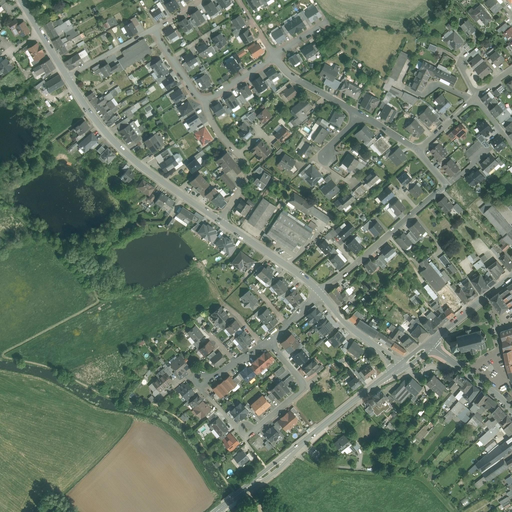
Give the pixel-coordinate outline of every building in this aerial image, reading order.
[(174,0),(172,0),(171,1),(170,0),(164,4),(167,8),(170,12),(179,6),(176,2),(174,0)] [(217,0),(220,4),(223,8),(230,4),(228,0),(217,0)] [(256,0),(246,0),(247,0),(249,3),(248,4),(249,6),(251,6),(253,9),(255,8),(257,7),(258,5),(260,4),(258,1),(256,0)] [(500,4),(497,0),(489,0),(486,3),(495,14),(502,7),(503,7),(500,4)] [(157,8),(150,13),(155,22),(164,17),(161,12),(164,9),(161,5),(160,2),(155,5),(157,8)] [(218,11),(211,2),(204,6),(210,16),(218,11)] [(492,19),(480,6),(470,14),(476,21),(480,18),(483,21),(482,21),(482,22),(483,21),(486,24),(492,19)] [(321,16),(315,7),(305,13),(308,18),(311,22),(321,16)] [(198,10),(190,15),(192,18),(197,25),(205,20),(198,10)] [(308,18),(305,13),(303,10),(300,12),(305,20),(308,18)] [(244,24),(239,16),(232,21),(238,29),(240,27),(244,24)] [(299,17),(292,21),(298,30),(303,27),(302,27),(305,26),(302,22),(299,17)] [(61,18),(53,23),(52,20),(50,21),(54,28),(63,23),(61,18)] [(190,26),(185,18),(179,22),(185,32),(191,28),(190,26)] [(16,19),(9,24),(12,29),(16,27),(19,25),(16,19)] [(476,30),(467,20),(461,26),(469,36),(476,30)] [(54,28),(50,21),(43,25),(47,32),(54,28)] [(294,33),(298,30),(292,21),(285,25),(285,26),(289,32),(291,35),(294,33)] [(19,25),(16,27),(22,36),(29,31),(24,22),(19,25)] [(63,23),(54,28),(57,33),(64,30),(64,29),(69,27),(68,26),(66,22),(63,23)] [(132,22),(124,26),(130,36),(137,32),(132,22)] [(286,34),(289,32),(285,26),(285,25),(285,24),(281,27),(282,28),(286,34)] [(508,26),(502,31),(505,34),(506,33),(506,34),(507,33),(507,32),(507,31),(511,27),(509,25),(508,26)] [(172,27),(165,32),(170,40),(177,35),(172,27)] [(54,28),(47,32),(51,39),(58,35),(57,33),(54,28)] [(73,28),(65,32),(66,38),(73,34),(76,37),(80,35),(78,31),(75,32),(73,28)] [(273,34),(272,34),(275,39),(278,43),(285,39),(284,36),(280,30),(273,34)] [(249,33),(247,31),(243,33),(240,36),(245,44),(253,39),(251,36),(252,36),(250,33),(249,33)] [(464,43),(454,32),(447,39),(444,36),(442,38),(444,41),(452,49),(454,48),(456,50),(464,43)] [(220,34),(213,38),(215,41),(214,42),(216,45),(216,44),(219,48),(226,43),(220,34)] [(68,41),(56,48),(60,54),(72,48),(71,45),(82,39),(80,35),(76,37),(73,39),(68,41)] [(59,37),(52,41),(56,48),(68,41),(66,38),(61,40),(59,37)] [(144,39),(122,52),(124,57),(147,43),(144,39)] [(30,43),(23,48),(25,52),(28,50),(28,49),(32,46),(30,43)] [(32,46),(28,49),(28,50),(31,55),(41,49),(40,46),(39,46),(37,43),(32,46)] [(147,43),(124,57),(118,60),(120,63),(123,69),(124,69),(130,65),(152,52),(147,43)] [(205,43),(197,49),(202,56),(207,53),(207,54),(211,52),(208,47),(205,43)] [(254,43),(245,49),(247,51),(250,49),(256,45),(254,43)] [(256,45),(250,49),(253,54),(254,53),(256,57),(259,55),(259,54),(263,51),(258,44),(256,45)] [(437,47),(430,44),(427,49),(435,53),(437,47)] [(211,45),(208,47),(211,52),(213,55),(216,53),(211,45)] [(308,46),(305,48),(305,49),(302,51),(307,59),(309,57),(314,54),(316,52),(312,45),(311,45),(308,47),(308,46)] [(487,52),(489,56),(496,51),(494,47),(487,52)] [(41,49),(31,55),(35,60),(35,61),(39,58),(44,55),(43,52),(41,49)] [(85,50),(78,54),(81,59),(88,55),(85,50)] [(477,52),(472,56),(474,59),(479,55),(481,53),(479,50),(477,52)] [(401,51),(388,77),(394,80),(396,81),(409,55),(401,51)] [(504,60),(497,51),(490,57),(493,61),(497,66),(501,62),(504,60)] [(191,52),(184,57),(186,61),(189,66),(190,66),(197,61),(191,52)] [(241,61),(236,53),(232,56),(234,59),(237,63),(241,61)] [(78,54),(72,58),(65,62),(70,70),(77,66),(83,62),(81,59),(78,54)] [(295,54),(289,58),(293,65),(299,61),(299,60),(295,54)] [(469,63),(482,78),(492,70),(479,55),(474,59),(469,63)] [(4,60),(0,63),(0,67),(0,68),(0,67),(0,70),(1,72),(2,70),(4,73),(12,68),(10,65),(8,62),(6,59),(4,60)] [(50,59),(41,64),(33,69),(34,71),(36,74),(44,69),(47,73),(50,71),(55,68),(50,59)] [(151,66),(156,63),(154,59),(146,64),(148,68),(151,66)] [(154,72),(165,65),(161,59),(156,63),(151,66),(154,72)] [(234,59),(228,63),(226,63),(225,67),(227,68),(231,74),(240,68),(237,63),(234,59)] [(189,66),(186,61),(183,64),(188,71),(192,69),(190,66),(189,66)] [(437,69),(423,62),(419,70),(429,74),(429,75),(433,77),(437,69)] [(108,64),(101,68),(101,67),(93,72),(95,75),(102,71),(106,77),(113,73),(113,72),(116,70),(118,73),(124,69),(123,69),(120,63),(110,69),(108,64)] [(165,65),(154,72),(158,78),(163,74),(168,71),(165,65)] [(338,72),(325,65),(319,74),(327,78),(325,83),(330,86),(332,81),(334,79),(338,72)] [(274,68),(266,73),(269,78),(271,80),(272,79),(278,75),(274,68)] [(41,76),(47,73),(44,69),(36,74),(34,71),(32,72),(35,78),(37,79),(41,76)] [(457,79),(437,69),(433,77),(453,87),(457,79)] [(205,70),(197,75),(199,78),(204,75),(205,76),(208,74),(205,70)] [(419,70),(410,88),(421,93),(429,75),(429,74),(419,70)] [(50,71),(47,73),(41,76),(44,80),(52,74),(50,71)] [(46,83),(44,84),(47,89),(49,93),(65,83),(60,75),(46,83)] [(199,78),(196,80),(202,90),(207,87),(206,86),(210,84),(205,76),(204,75),(199,78)] [(162,82),(167,90),(177,84),(172,76),(167,80),(162,82)] [(362,89),(346,81),(348,77),(345,76),(343,79),(345,80),(340,90),(356,99),(362,89)] [(260,77),(252,82),(255,87),(258,92),(259,92),(267,87),(264,82),(260,77)] [(394,80),(388,77),(383,89),(388,92),(391,87),(394,80)] [(272,79),(271,80),(269,78),(266,80),(269,85),(271,88),(275,85),(272,79)] [(340,82),(334,79),(332,81),(330,86),(336,89),(340,82)] [(44,80),(35,86),(37,89),(42,86),(44,84),(46,83),(44,80)] [(247,85),(240,90),(242,94),(245,98),(252,93),(247,85)] [(277,90),(279,93),(287,87),(285,85),(277,90)] [(505,89),(502,85),(497,89),(500,93),(505,89)] [(286,87),(279,93),(282,96),(284,94),(284,93),(288,90),(286,87)] [(288,90),(284,93),(284,94),(289,100),(297,93),(292,87),(288,90)] [(404,93),(391,87),(388,92),(392,94),(401,99),(404,93)] [(175,103),(186,97),(181,88),(175,91),(174,89),(166,93),(168,96),(171,95),(175,103)] [(115,89),(109,92),(110,93),(113,97),(118,93),(115,89)] [(97,98),(93,92),(86,96),(91,103),(97,98)] [(102,95),(97,99),(97,98),(91,103),(96,110),(102,105),(113,97),(110,93),(103,97),(102,95)] [(367,94),(367,93),(364,98),(360,105),(369,110),(373,103),(376,105),(379,100),(367,94)] [(418,100),(404,93),(401,99),(409,104),(412,105),(418,100)] [(487,93),(481,99),(486,105),(490,102),(492,100),(487,93)] [(245,98),(242,94),(238,96),(243,103),(247,101),(245,98)] [(232,95),(225,99),(231,109),(239,105),(232,95)] [(445,99),(441,95),(435,100),(439,104),(437,107),(437,108),(442,113),(451,105),(445,99)] [(143,105),(149,101),(147,97),(140,101),(143,105)] [(499,103),(495,98),(492,100),(490,102),(495,107),(498,105),(499,103)] [(305,99),(292,109),(298,117),(300,116),(304,112),(311,107),(305,99)] [(102,105),(96,110),(96,111),(96,110),(101,117),(112,109),(112,108),(115,106),(111,100),(106,104),(107,105),(104,108),(102,105)] [(193,110),(188,102),(178,108),(183,116),(186,114),(193,110)] [(112,109),(101,117),(105,122),(111,118),(109,115),(119,109),(118,108),(122,106),(120,103),(116,106),(115,106),(112,108),(112,109)] [(219,103),(212,108),(218,116),(225,112),(225,111),(224,111),(222,107),(219,103)] [(386,106),(386,105),(383,110),(380,116),(390,122),(396,111),(386,106)] [(495,107),(490,110),(496,117),(503,111),(498,105),(495,107)] [(129,108),(124,112),(127,117),(133,114),(130,110),(129,108)] [(428,108),(424,111),(424,112),(420,117),(428,126),(437,118),(434,114),(428,108)] [(442,113),(437,108),(435,110),(436,112),(440,116),(443,114),(442,113)] [(257,116),(263,123),(271,116),(265,109),(257,116)] [(503,111),(496,117),(501,123),(511,115),(506,109),(503,111)] [(344,116),(335,111),(330,122),(339,127),(344,116)] [(253,112),(246,117),(248,119),(251,122),(257,116),(253,112)] [(304,112),(300,116),(298,117),(302,122),(308,117),(304,112)] [(111,118),(105,122),(108,126),(115,121),(120,118),(118,115),(116,116),(115,115),(111,118)] [(201,121),(196,115),(186,121),(191,129),(196,126),(197,125),(197,124),(201,121)] [(246,117),(241,121),(243,123),(244,123),(248,127),(250,125),(246,121),(248,119),(246,117)] [(298,117),(295,120),(294,118),(290,121),(295,128),(302,122),(298,117)] [(125,119),(117,124),(121,130),(128,125),(125,119)] [(414,120),(406,128),(409,132),(410,131),(414,134),(415,133),(417,136),(424,130),(418,124),(414,120)] [(84,121),(79,126),(78,125),(75,128),(80,134),(83,132),(89,127),(84,121)] [(492,129),(485,121),(478,127),(484,135),(487,133),(489,132),(489,131),(492,129)] [(248,127),(244,123),(243,123),(240,127),(243,131),(243,134),(241,136),(245,140),(253,133),(248,127)] [(121,130),(120,131),(124,137),(133,131),(129,125),(128,125),(121,130)] [(466,131),(461,125),(459,126),(458,126),(454,129),(455,130),(453,132),(457,136),(459,134),(461,137),(464,134),(464,132),(466,131)] [(320,126),(316,132),(315,131),(311,137),(321,144),(325,138),(324,137),(328,131),(320,126)] [(365,126),(357,133),(365,141),(370,136),(373,134),(365,126)] [(204,127),(195,133),(196,135),(196,137),(198,139),(199,140),(203,145),(212,139),(204,127)] [(284,127),(275,135),(276,137),(276,138),(277,139),(278,139),(281,142),(290,134),(289,133),(289,132),(288,130),(286,130),(284,127)] [(133,131),(124,137),(127,142),(132,139),(137,136),(133,131)] [(452,131),(447,135),(452,141),(457,136),(453,132),(452,131)] [(85,139),(79,144),(81,147),(79,149),(80,149),(83,153),(84,152),(85,153),(87,151),(86,150),(97,140),(94,137),(91,134),(89,136),(88,136),(85,139)] [(137,136),(132,139),(135,144),(142,139),(139,134),(137,136)] [(154,135),(144,141),(152,153),(161,147),(154,135)] [(365,141),(363,143),(365,146),(373,139),(370,136),(365,141)] [(390,146),(381,136),(377,140),(372,144),(373,145),(373,144),(378,150),(377,150),(381,154),(390,146)] [(373,139),(365,146),(368,148),(372,144),(377,140),(375,137),(373,139)] [(506,145),(500,137),(499,137),(492,142),(492,143),(496,148),(498,151),(499,151),(498,149),(501,147),(502,148),(506,145)] [(278,139),(272,144),(277,150),(283,144),(281,142),(278,139)] [(437,140),(430,146),(433,149),(439,144),(440,143),(437,140)] [(478,140),(463,153),(468,158),(483,145),(478,140)] [(261,141),(252,149),(253,149),(251,151),(254,154),(255,152),(257,154),(266,146),(261,141)] [(305,143),(298,153),(306,158),(313,148),(307,144),(305,143)] [(433,149),(431,151),(435,156),(443,149),(439,144),(433,149)] [(266,146),(257,154),(259,156),(258,158),(260,161),(262,159),(271,152),(266,146)] [(108,148),(100,156),(108,163),(115,155),(108,148)] [(393,153),(389,157),(397,166),(406,157),(401,152),(401,151),(399,148),(393,153)] [(167,149),(160,154),(165,161),(172,156),(167,149)] [(443,149),(435,156),(439,161),(444,157),(447,154),(443,149)] [(390,150),(384,155),(387,159),(389,157),(393,153),(390,150)] [(227,152),(216,161),(219,165),(220,164),(222,166),(231,158),(227,152)] [(295,161),(285,154),(278,164),(289,171),(294,163),(295,161)] [(359,161),(348,154),(342,163),(340,166),(346,170),(348,167),(353,170),(355,167),(359,161)] [(496,160),(491,155),(489,158),(488,157),(488,158),(486,160),(493,168),(498,164),(499,163),(496,160)] [(165,161),(160,164),(165,172),(178,164),(173,156),(172,156),(165,161)] [(194,160),(187,166),(190,169),(191,168),(193,171),(201,165),(200,164),(204,161),(200,157),(197,160),(196,159),(194,160)] [(444,157),(439,161),(437,162),(440,165),(447,159),(444,157)] [(504,163),(499,157),(496,160),(499,163),(498,164),(501,166),(504,163)] [(231,158),(222,166),(223,168),(222,169),(225,172),(232,168),(236,164),(231,158)] [(447,159),(440,165),(442,168),(443,167),(449,161),(447,159)] [(449,161),(443,167),(447,172),(455,165),(451,160),(449,161)] [(493,168),(486,160),(484,162),(481,165),(485,169),(488,172),(489,172),(493,168)] [(365,166),(359,161),(355,167),(360,170),(365,166)] [(294,163),(289,171),(294,175),(299,170),(294,163)] [(236,164),(232,168),(237,175),(242,171),(236,164)] [(455,165),(447,172),(451,177),(452,176),(459,170),(455,165)] [(318,171),(312,166),(307,170),(305,172),(309,177),(306,180),(312,186),(322,176),(321,176),(317,172),(318,171)] [(126,171),(123,175),(125,177),(124,178),(126,180),(127,180),(129,182),(135,175),(131,171),(129,168),(128,168),(126,171)] [(483,171),(481,169),(478,171),(484,177),(487,175),(483,171)] [(485,169),(483,171),(487,175),(489,178),(492,176),(489,172),(488,172),(485,169)] [(459,170),(452,176),(454,178),(461,172),(459,170)] [(373,171),(363,179),(369,187),(379,178),(373,171)] [(474,171),(466,178),(473,185),(480,179),(481,180),(484,177),(478,171),(476,173),(474,171)] [(263,175),(260,180),(257,178),(254,183),(262,189),(270,177),(264,173),(264,174),(261,172),(260,173),(263,175)] [(236,186),(224,173),(220,176),(231,190),(236,186)] [(406,173),(398,179),(404,186),(405,185),(409,181),(412,179),(406,173)] [(195,178),(190,182),(199,192),(200,192),(204,188),(209,185),(199,174),(195,178)] [(328,176),(323,180),(327,184),(331,181),(332,180),(328,176)] [(154,188),(143,180),(138,187),(149,195),(154,188)] [(327,184),(321,190),(324,194),(326,192),(330,197),(339,190),(337,186),(336,187),(331,181),(327,184)] [(413,186),(409,190),(415,198),(422,192),(419,187),(421,186),(418,182),(413,186)] [(364,191),(359,186),(356,190),(360,195),(364,191)] [(208,193),(206,195),(210,200),(211,199),(218,194),(213,188),(208,193)] [(392,192),(388,188),(377,197),(384,204),(389,199),(390,200),(392,198),(392,197),(394,194),(392,192)] [(218,194),(211,199),(217,206),(218,205),(224,200),(222,198),(223,197),(220,192),(218,194)] [(349,192),(339,200),(338,200),(334,204),(340,210),(344,207),(345,208),(355,199),(349,192)] [(168,197),(161,193),(155,202),(162,206),(168,197)] [(312,206),(294,193),(289,202),(307,214),(309,212),(308,212),(312,206)] [(174,202),(168,197),(162,206),(168,211),(171,207),(174,202)] [(275,207),(263,198),(248,221),(260,230),(275,207)] [(452,205),(445,198),(442,200),(438,203),(445,212),(447,212),(449,210),(450,208),(449,208),(452,205)] [(250,206),(242,200),(236,209),(245,215),(250,206)] [(405,209),(398,200),(391,206),(393,208),(392,209),(398,215),(405,209)] [(457,203),(453,207),(459,214),(463,210),(457,203)] [(511,228),(492,205),(490,203),(481,210),(504,237),(511,228)] [(331,218),(312,206),(308,212),(309,212),(327,224),(331,218)] [(194,215),(182,207),(177,215),(188,223),(191,219),(194,215)] [(194,215),(191,219),(198,224),(205,218),(196,212),(194,215)] [(311,232),(281,212),(272,225),(297,242),(302,246),(308,238),(302,234),(306,229),(311,233),(311,232)] [(374,225),(370,220),(363,226),(367,231),(369,229),(374,225)] [(308,225),(315,229),(317,225),(310,221),(308,225)] [(417,221),(409,228),(411,231),(417,237),(418,236),(425,230),(417,221)] [(349,223),(342,229),(340,227),(335,230),(335,231),(337,233),(343,240),(346,237),(352,232),(355,229),(349,223)] [(374,225),(369,229),(375,236),(382,229),(377,223),(374,225)] [(201,235),(204,237),(211,227),(208,225),(207,226),(203,224),(198,232),(201,234),(201,235)] [(297,242),(272,225),(267,234),(292,251),(297,242)] [(208,239),(211,241),(216,233),(213,231),(214,229),(211,227),(204,237),(207,239),(208,239)] [(333,228),(329,232),(332,237),(337,233),(335,231),(335,230),(333,228)] [(511,228),(504,237),(502,238),(506,242),(509,246),(511,243),(511,228)] [(311,233),(306,229),(302,234),(308,238),(310,239),(313,234),(311,233)] [(417,237),(411,231),(408,233),(412,238),(416,242),(420,239),(418,236),(417,237)] [(332,237),(329,232),(324,236),(328,240),(332,237)] [(411,244),(404,235),(400,238),(399,237),(396,239),(405,250),(405,249),(405,250),(405,249),(406,250),(407,251),(412,247),(412,245),(411,244)] [(222,249),(229,239),(226,237),(225,238),(221,236),(216,244),(219,246),(219,247),(222,249)] [(229,239),(222,249),(225,251),(226,251),(229,253),(235,245),(231,243),(232,241),(229,239)] [(351,241),(347,245),(355,253),(361,247),(354,239),(351,241)] [(331,248),(325,241),(318,246),(325,254),(329,251),(332,249),(331,248)] [(503,245),(501,248),(504,252),(510,246),(509,246),(506,242),(503,245)] [(389,245),(381,251),(383,253),(387,257),(394,251),(389,245)] [(331,254),(330,255),(332,258),(336,255),(337,255),(339,253),(336,250),(331,254)] [(241,251),(232,263),(240,269),(243,265),(248,268),(254,261),(241,251)] [(394,251),(387,257),(383,253),(378,258),(384,264),(387,262),(389,260),(396,254),(394,251)] [(337,255),(336,255),(332,258),(330,260),(338,269),(344,263),(337,255)] [(451,264),(444,255),(439,259),(446,268),(451,264)] [(511,269),(511,262),(505,255),(501,257),(499,259),(510,272),(511,269)] [(478,256),(471,262),(473,265),(480,259),(481,259),(478,256)] [(384,264),(378,258),(376,260),(379,265),(381,267),(384,264)] [(446,284),(430,264),(430,265),(429,264),(426,259),(424,261),(423,260),(419,263),(424,269),(420,272),(435,290),(436,292),(446,284)] [(480,259),(473,265),(477,270),(481,267),(484,264),(480,259)] [(376,260),(372,263),(370,260),(364,265),(366,268),(365,269),(369,274),(376,268),(379,265),(376,260)] [(497,261),(487,268),(494,279),(496,278),(496,279),(500,277),(499,276),(502,273),(501,272),(504,270),(497,261)] [(440,272),(432,262),(429,264),(430,265),(430,264),(446,284),(448,283),(440,272)] [(451,264),(446,268),(451,275),(457,271),(451,264)] [(494,279),(490,272),(485,266),(484,264),(481,267),(482,268),(483,268),(489,276),(484,280),(490,287),(497,282),(494,279)] [(248,268),(243,265),(240,269),(245,273),(248,268)] [(265,269),(263,267),(263,268),(258,273),(257,275),(262,279),(271,268),(268,266),(266,267),(267,269),(265,269)] [(271,268),(262,279),(266,283),(272,276),(273,275),(271,274),(271,272),(272,272),(274,271),(271,268)] [(484,280),(480,274),(479,275),(471,280),(480,293),(490,287),(484,280)] [(272,276),(266,283),(268,285),(275,278),(272,276)] [(275,278),(268,285),(271,287),(272,286),(278,281),(275,278)] [(281,281),(279,279),(278,281),(272,286),(275,291),(286,282),(284,279),(282,280),(282,281),(281,281)] [(286,282),(275,291),(279,295),(280,295),(287,289),(285,287),(286,287),(286,286),(287,286),(289,284),(286,282)] [(478,295),(469,282),(465,285),(463,286),(460,282),(458,283),(470,300),(478,295)] [(446,284),(436,292),(442,299),(446,295),(445,293),(448,290),(452,287),(451,286),(448,283),(446,284)] [(437,296),(427,284),(424,287),(428,292),(435,301),(436,302),(439,300),(436,297),(437,296)] [(335,287),(328,293),(334,299),(340,294),(339,293),(343,289),(340,285),(335,288),(335,287)] [(470,300),(461,288),(458,290),(455,287),(453,289),(455,292),(456,292),(465,304),(470,300)] [(511,293),(507,287),(499,293),(509,307),(509,308),(511,312),(511,313),(510,315),(511,318),(511,293)] [(287,289),(280,295),(282,297),(289,291),(287,289)] [(291,293),(286,297),(286,298),(290,302),(299,295),(295,290),(291,293)] [(453,296),(448,290),(445,293),(446,295),(449,299),(452,297),(453,296)] [(249,291),(242,297),(245,301),(244,302),(244,304),(246,306),(248,307),(249,306),(252,303),(253,304),(255,302),(257,301),(249,291)] [(289,291),(282,297),(284,300),(286,298),(286,297),(291,293),(289,291)] [(509,307),(499,293),(490,299),(500,314),(506,310),(510,315),(511,313),(511,312),(509,308),(509,307)] [(340,294),(334,299),(338,304),(344,299),(340,295),(340,294)] [(418,296),(412,301),(416,306),(424,299),(420,294),(418,296)] [(299,295),(290,302),(294,306),(294,307),(295,306),(303,300),(299,295)] [(463,307),(458,301),(457,303),(452,297),(449,299),(446,295),(442,299),(445,302),(447,305),(455,314),(463,307)] [(435,301),(430,305),(435,311),(438,308),(437,308),(440,306),(439,305),(437,303),(436,302),(435,301)] [(455,314),(447,305),(442,310),(449,318),(455,314)] [(442,310),(440,306),(437,308),(438,308),(442,313),(439,315),(445,322),(449,318),(442,310)] [(220,307),(212,314),(214,317),(214,318),(213,319),(215,321),(216,321),(217,321),(219,323),(219,324),(223,320),(228,317),(220,307)] [(316,308),(306,316),(308,317),(307,318),(309,320),(320,311),(318,309),(317,310),(316,308)] [(267,309),(258,316),(264,324),(265,324),(273,316),(267,309)] [(419,309),(410,317),(414,320),(421,315),(423,313),(419,309)] [(320,311),(309,320),(311,322),(312,322),(313,323),(322,316),(321,314),(321,313),(320,311)] [(364,316),(357,311),(353,314),(360,319),(361,320),(364,316)] [(445,322),(439,315),(437,317),(436,316),(431,311),(430,312),(425,316),(430,321),(437,329),(445,322)] [(437,329),(430,321),(425,316),(423,313),(421,315),(421,316),(422,317),(421,318),(425,322),(422,324),(430,334),(437,329)] [(360,319),(353,314),(348,319),(356,325),(360,319)] [(273,316),(265,324),(268,328),(269,329),(273,325),(277,322),(273,317),(273,316)] [(361,320),(360,319),(356,325),(366,332),(370,326),(368,325),(361,320)] [(321,325),(318,327),(319,329),(319,330),(319,331),(320,333),(322,333),(323,334),(324,335),(331,329),(333,327),(327,320),(326,321),(321,325)] [(230,325),(226,328),(231,334),(240,327),(235,321),(230,325)] [(225,323),(221,326),(224,330),(226,328),(230,325),(227,322),(225,323)] [(397,328),(396,327),(392,324),(389,328),(393,331),(389,336),(395,340),(399,335),(398,334),(401,331),(397,328)] [(428,333),(418,325),(416,327),(411,334),(420,342),(428,333)] [(195,326),(191,330),(185,336),(192,344),(193,344),(198,339),(203,335),(195,326)] [(371,327),(370,326),(366,332),(374,337),(378,331),(371,327)] [(511,328),(501,332),(502,340),(504,352),(511,349),(511,328)] [(331,329),(324,335),(326,337),(333,331),(331,329)] [(470,329),(466,330),(465,330),(465,331),(466,331),(466,333),(466,334),(462,335),(462,334),(462,335),(457,336),(456,336),(457,340),(451,343),(453,350),(460,348),(461,352),(461,353),(462,352),(466,351),(466,352),(467,351),(470,350),(471,354),(472,354),(476,353),(477,353),(477,352),(476,352),(476,349),(480,348),(481,348),(481,347),(480,347),(480,345),(480,344),(480,343),(483,343),(484,343),(485,343),(484,342),(486,340),(486,339),(485,339),(485,336),(486,336),(485,335),(484,336),(482,334),(481,333),(481,331),(481,330),(480,331),(476,331),(476,332),(471,333),(471,332),(470,330),(470,329)] [(244,331),(235,339),(239,343),(248,336),(244,331)] [(340,334),(338,331),(335,334),(328,339),(328,340),(325,343),(328,347),(332,344),(334,347),(345,338),(342,335),(340,334)] [(333,331),(326,337),(328,339),(335,334),(333,331)] [(388,338),(382,334),(378,331),(375,336),(385,343),(388,338)] [(402,332),(401,331),(398,334),(399,335),(401,336),(400,338),(402,340),(403,339),(404,340),(402,342),(409,351),(410,351),(411,350),(418,344),(402,332)] [(287,333),(281,338),(283,341),(290,335),(287,333)] [(283,341),(281,343),(285,348),(295,339),(291,334),(290,335),(283,341)] [(248,336),(239,343),(243,348),(246,346),(252,341),(248,336)] [(388,338),(385,343),(391,347),(394,342),(393,342),(388,338)] [(198,339),(193,344),(197,348),(202,343),(198,339)] [(295,339),(285,348),(289,353),(294,349),(299,344),(299,343),(295,339)] [(357,344),(353,341),(347,349),(358,357),(363,350),(357,345),(357,344)] [(204,346),(199,350),(204,355),(214,347),(209,342),(204,346)] [(299,344),(294,349),(296,351),(297,351),(302,347),(303,346),(300,342),(299,343),(299,344)] [(406,351),(394,342),(391,347),(403,355),(406,351)] [(202,343),(197,348),(196,349),(198,352),(199,350),(204,346),(202,343)] [(299,353),(293,358),(299,364),(308,357),(302,350),(299,353)] [(213,351),(206,357),(208,359),(210,361),(211,360),(217,355),(213,351)] [(217,355),(211,360),(217,367),(218,365),(219,365),(221,364),(221,363),(225,359),(220,352),(217,355)] [(274,359),(268,352),(266,355),(271,361),(274,359)] [(266,355),(264,353),(258,358),(266,367),(272,362),(271,361),(266,355)] [(186,362),(181,356),(176,359),(182,366),(186,362)] [(308,357),(299,364),(301,367),(310,359),(308,357)] [(266,367),(258,358),(252,364),(253,366),(259,372),(259,373),(266,367)] [(176,359),(170,364),(179,375),(185,370),(182,366),(176,359)] [(308,365),(303,369),(309,375),(314,370),(319,366),(314,360),(308,365)] [(319,366),(314,370),(317,373),(323,367),(321,364),(319,366)] [(375,372),(369,365),(361,371),(367,378),(375,372)] [(259,372),(253,366),(251,368),(256,374),(257,374),(259,372)] [(172,372),(168,367),(165,369),(163,370),(165,373),(165,372),(168,376),(172,372)] [(248,369),(246,367),(240,372),(240,373),(244,377),(248,382),(254,376),(248,369)] [(251,368),(250,367),(248,369),(254,376),(256,374),(251,368)] [(355,377),(349,369),(346,372),(352,379),(355,377)] [(168,376),(165,372),(165,373),(163,370),(162,370),(156,375),(159,378),(166,386),(172,381),(168,376)] [(458,373),(448,386),(452,389),(455,386),(456,386),(458,383),(461,384),(465,379),(458,373)] [(433,375),(426,383),(430,387),(431,386),(440,394),(446,387),(433,375)] [(233,380),(229,376),(224,380),(224,381),(231,389),(237,384),(233,380)] [(361,383),(356,376),(355,377),(352,379),(348,383),(353,389),(361,383)] [(166,386),(159,378),(153,383),(160,391),(166,386)] [(404,381),(392,394),(401,402),(411,392),(415,395),(422,387),(412,378),(407,383),(404,381)] [(472,384),(465,379),(461,384),(462,385),(460,388),(459,389),(461,391),(459,393),(462,396),(464,394),(466,392),(468,390),(472,384)] [(231,389),(224,381),(224,380),(219,384),(218,384),(225,393),(226,393),(231,389)] [(282,382),(281,381),(276,386),(283,394),(288,390),(286,387),(282,382)] [(183,383),(176,390),(178,393),(180,391),(179,391),(185,386),(183,383)] [(185,386),(179,391),(180,391),(181,393),(181,394),(183,396),(184,396),(186,399),(192,394),(194,392),(187,384),(185,386)] [(225,393),(218,384),(213,389),(216,392),(220,397),(225,393)] [(473,385),(464,396),(463,395),(459,400),(461,402),(466,398),(470,401),(473,398),(479,389),(473,385)] [(283,394),(276,386),(271,390),(272,392),(277,397),(278,399),(283,394)] [(381,390),(371,398),(379,407),(380,406),(379,404),(387,398),(387,397),(381,390)] [(482,391),(474,401),(475,402),(471,407),(477,411),(478,410),(482,404),(488,397),(482,391)] [(216,392),(214,394),(213,393),(210,395),(216,401),(220,397),(216,392)] [(262,395),(256,400),(265,410),(267,408),(267,406),(270,404),(269,403),(263,397),(262,395)] [(267,396),(266,395),(263,397),(269,403),(272,401),(267,396)] [(193,400),(189,403),(189,404),(193,408),(201,401),(202,400),(198,396),(193,400)] [(455,396),(447,406),(451,409),(459,400),(456,397),(455,396)] [(499,405),(489,397),(482,405),(482,404),(478,410),(482,413),(486,408),(487,409),(487,408),(490,410),(492,412),(499,405)] [(189,400),(184,404),(186,406),(189,404),(189,403),(193,400),(191,398),(189,400)] [(265,410),(256,400),(251,405),(252,406),(258,413),(259,414),(261,412),(263,412),(265,410)] [(451,409),(446,415),(451,420),(455,415),(456,416),(467,407),(461,402),(459,400),(451,409)] [(205,404),(204,404),(203,404),(201,401),(194,408),(198,413),(200,412),(201,414),(203,414),(208,411),(208,412),(211,409),(208,406),(207,406),(205,404)] [(235,417),(238,421),(251,411),(242,401),(228,412),(233,419),(235,417)] [(370,405),(365,410),(369,414),(374,410),(370,405)] [(492,412),(491,413),(496,419),(493,421),(491,422),(489,419),(485,423),(490,429),(492,427),(493,427),(496,424),(498,422),(507,414),(499,405),(492,412)] [(258,413),(252,406),(250,408),(256,415),(258,413)] [(470,410),(467,407),(456,416),(462,420),(466,415),(466,414),(470,410)] [(211,409),(208,412),(209,412),(208,414),(206,416),(206,417),(207,419),(208,418),(214,413),(211,409)] [(290,411),(285,416),(284,415),(293,426),(296,423),(294,420),(296,418),(293,414),(291,411),(290,411)] [(485,418),(477,411),(465,425),(472,431),(478,425),(479,424),(481,422),(485,418)] [(214,413),(208,418),(210,421),(217,416),(214,413)] [(498,422),(496,424),(497,426),(500,424),(504,429),(511,421),(507,414),(498,422)] [(293,426),(284,415),(284,416),(278,421),(281,424),(287,431),(293,426)] [(466,415),(462,420),(463,421),(466,424),(471,418),(466,415)] [(218,418),(210,424),(209,425),(209,427),(211,429),(213,429),(213,428),(214,428),(221,421),(218,418)] [(228,429),(221,421),(214,428),(220,435),(220,436),(224,433),(228,429)] [(490,429),(487,432),(491,436),(500,429),(497,426),(496,424),(493,427),(492,427),(490,429)] [(278,429),(275,425),(273,427),(279,434),(281,432),(278,429)] [(272,427),(270,429),(269,428),(267,430),(267,431),(265,433),(271,441),(274,439),(277,437),(276,436),(279,434),(273,427),(272,427)] [(491,436),(487,432),(478,440),(489,452),(498,444),(499,446),(496,442),(491,436)] [(226,436),(222,439),(225,442),(232,436),(229,433),(226,436)] [(345,434),(341,437),(342,437),(334,443),(340,450),(347,445),(350,442),(351,442),(345,434)] [(232,436),(225,442),(227,444),(227,446),(230,450),(231,450),(234,447),(234,446),(238,443),(232,436)] [(264,442),(260,436),(252,443),(259,451),(264,446),(266,444),(264,442)] [(273,447),(267,440),(264,442),(266,444),(264,446),(268,451),(273,447)] [(489,452),(476,464),(478,467),(482,473),(503,457),(511,450),(511,447),(507,441),(502,444),(499,446),(498,444),(489,452)] [(356,450),(350,442),(347,445),(353,452),(356,450)] [(243,451),(234,458),(240,465),(248,458),(248,457),(243,451)] [(503,457),(482,473),(488,481),(509,467),(506,462),(503,457)] [(476,464),(468,471),(471,474),(478,467),(476,464)] [(465,506),(470,502),(466,497),(461,501),(465,506)]
